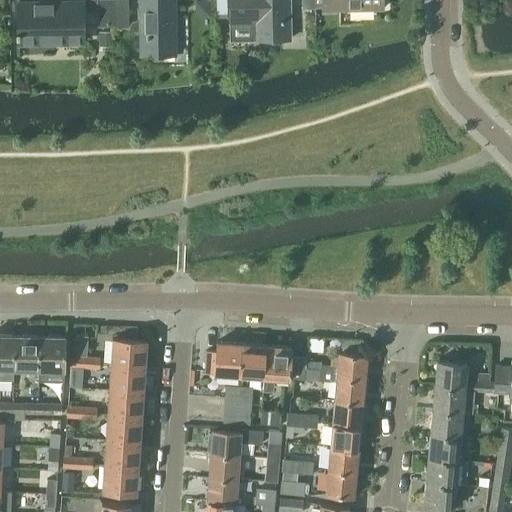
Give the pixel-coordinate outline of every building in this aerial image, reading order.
[(18,29),(16,29),(16,35),(18,34),(18,43),(83,41),(82,9),(97,8),(97,26),(114,26),(114,0),(64,0),(65,1),(17,3),(18,29)] [(127,0),(114,0),(114,26),(127,25),(127,0)] [(139,0),(140,55),(176,54),(175,0),(139,0)] [(196,12),(199,15),(210,15),(210,0),(196,0),(196,12)] [(215,0),(216,15),(227,15),(226,0),(215,0)] [(290,39),(289,0),(228,0),(229,23),(254,23),(254,40),(290,39)] [(314,0),(315,7),(322,7),(322,9),(383,8),(382,0),(314,0)] [(97,45),(110,45),(110,30),(97,30),(97,45)] [(0,379),(13,380),(13,368),(14,334),(0,333),(0,379)] [(14,334),(13,368),(38,368),(38,334),(14,334)] [(38,368),(37,380),(64,380),(64,335),(38,334),(38,368)] [(87,335),(75,334),(73,353),(85,355),(87,335)] [(112,337),(110,363),(144,365),(146,339),(112,337)] [(205,349),(204,371),(209,372),(225,373),(240,374),(242,342),(216,340),(216,350),(205,349)] [(242,342),(240,374),(264,376),(266,344),(242,342)] [(264,376),(263,387),(271,388),(272,376),(274,376),(288,377),(288,376),(294,376),(304,377),(305,363),(306,357),(290,356),(291,346),(266,344),(264,376)] [(319,364),(318,378),(335,379),(336,375),(364,378),(367,354),(338,351),(337,366),(319,364)] [(70,355),(70,365),(84,366),(85,356),(70,355)] [(85,356),(84,366),(98,367),(98,362),(99,357),(85,356)] [(436,359),(434,384),(464,387),(464,389),(474,390),(480,390),(480,381),(489,381),(489,373),(478,372),(478,380),(465,380),(466,362),(461,362),(456,361),(436,359)] [(494,381),(493,391),(497,391),(508,392),(508,402),(511,402),(511,359),(511,360),(511,359),(510,365),(495,364),(494,381)] [(110,363),(109,388),(142,390),(144,365),(110,363)] [(305,363),(304,377),(318,378),(319,364),(305,363)] [(335,379),(334,398),(362,401),(364,378),(336,375),(335,379)] [(480,381),(480,390),(493,391),(494,381),(489,381),(480,381)] [(434,384),(431,408),(462,410),(472,411),(474,390),(464,389),(464,387),(434,384)] [(225,396),(224,408),(249,410),(250,399),(237,398),(238,386),(226,385),(225,396)] [(238,386),(237,398),(250,399),(250,387),(239,386),(238,386)] [(109,388),(107,413),(141,415),(142,390),(109,388)] [(334,398),(331,421),(360,424),(362,401),(334,398)] [(0,410),(12,411),(12,402),(0,401),(0,410)] [(22,402),(21,412),(36,412),(36,402),(22,402)] [(36,402),(36,412),(52,412),(52,403),(50,403),(36,402)] [(67,405),(66,416),(81,417),(81,406),(67,405)] [(81,406),(81,417),(95,418),(95,412),(96,407),(81,406)] [(224,408),(223,420),(248,422),(249,410),(224,408)] [(431,408),(429,432),(460,434),(462,410),(431,408)] [(107,413),(105,438),(139,441),(141,415),(107,413)] [(288,413),(287,423),(301,424),(302,414),(288,413)] [(302,414),(301,424),(315,426),(315,421),(316,415),(302,414)] [(331,421),(329,445),(358,447),(360,424),(331,421)] [(511,428),(501,426),(499,439),(511,440),(511,428)] [(208,431),(207,442),(211,442),(210,449),(210,452),(238,454),(239,441),(261,442),(262,429),(239,427),(239,430),(211,428),(211,432),(208,431)] [(49,432),(48,446),(58,446),(59,433),(49,432)] [(429,432),(427,456),(458,459),(460,434),(429,432)] [(105,438),(103,463),(137,466),(139,441),(105,438)] [(511,440),(499,439),(498,450),(510,452),(511,440)] [(268,442),(267,456),(277,457),(278,443),(268,442)] [(329,445),(327,468),(355,471),(358,447),(329,445)] [(48,454),(47,459),(57,460),(58,446),(48,446),(48,454)] [(498,450),(496,462),(509,463),(510,452),(498,450)] [(210,452),(208,476),(237,478),(238,454),(210,452)] [(63,455),(63,466),(77,467),(78,456),(70,456),(63,455)] [(78,456),(77,467),(91,468),(92,463),(92,457),(78,456)] [(267,456),(265,470),(276,471),(277,457),(267,456)] [(425,478),(425,480),(455,482),(465,483),(466,473),(456,473),(458,459),(427,456),(426,470),(425,478)] [(283,459),(282,469),(295,471),(296,471),(297,460),(283,459)] [(297,460),(296,471),(311,472),(311,467),(311,462),(297,460)] [(496,462),(494,473),(507,475),(508,466),(509,463),(496,462)] [(103,463),(102,489),(135,492),(137,466),(103,463)] [(327,468),(325,492),(353,495),(355,471),(327,468)] [(73,473),(62,472),(61,490),(71,491),(73,473)] [(494,473),(492,485),(505,486),(507,475),(494,473)] [(207,496),(207,499),(235,501),(235,502),(255,503),(255,496),(250,495),(250,494),(243,493),(243,492),(236,492),(237,478),(208,476),(207,490),(207,496)] [(46,478),(45,492),(55,492),(56,479),(46,478)] [(281,480),(280,491),(302,493),(303,490),(303,482),(294,481),(281,480)] [(425,480),(422,504),(448,507),(453,507),(455,482),(425,480)] [(492,485),(491,496),(503,498),(505,490),(505,486),(492,485)] [(255,496),(255,503),(262,504),(273,505),(273,498),(274,498),(275,490),(274,490),(274,489),(262,488),(256,487),(255,496)] [(0,511),(10,511),(11,490),(0,489),(0,511)] [(55,492),(45,492),(44,504),(54,505),(55,492)] [(491,496),(489,507),(502,509),(503,498),(491,496)] [(278,510),(296,511),(300,511),(301,500),(279,498),(278,510)] [(207,499),(205,511),(234,511),(235,502),(235,501),(207,499)] [(101,501),(100,511),(128,511),(129,503),(101,501)] [(320,503),(318,511),(347,511),(348,506),(320,503)]
